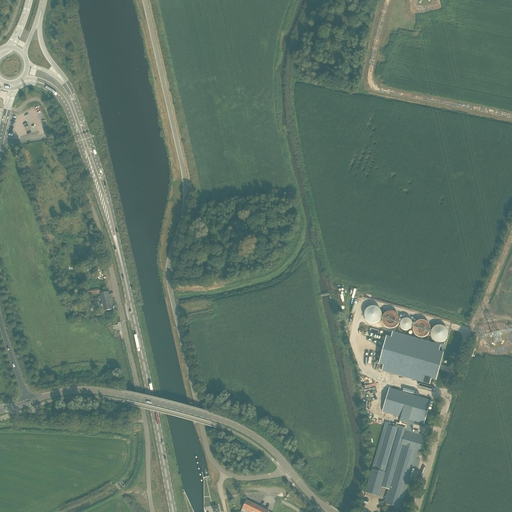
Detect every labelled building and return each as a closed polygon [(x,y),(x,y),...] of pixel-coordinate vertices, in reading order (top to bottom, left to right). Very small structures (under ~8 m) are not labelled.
[(104,311),(107,311),(112,310),(107,292),(107,289),(99,291),(104,311)] [(398,311),(383,314),(381,306),(365,309),(368,324),(380,322),(379,318),(383,318),(386,329),(398,326),(398,322),(401,322),(398,311)] [(443,326),(432,327),(428,321),(424,320),(419,321),(415,324),(412,320),(407,318),(402,322),(403,329),(409,331),(413,330),(418,336),(421,337),(421,339),(423,340),(426,337),(430,338),(433,338),(435,341),(440,343),(444,342),(448,339),(449,334),(449,331),(445,326),(443,326)] [(383,366),(382,371),(430,385),(431,380),(435,381),(444,352),(439,351),(440,346),(393,332),(391,338),(386,336),(379,364),(383,366)] [(389,388),(382,412),(401,417),(400,420),(408,423),(406,429),(405,429),(405,430),(411,432),(415,421),(424,424),(431,400),(389,388)] [(372,469),(365,493),(379,497),(382,487),(388,489),(385,499),(384,504),(400,509),(402,503),(417,449),(401,445),(405,430),(405,429),(406,429),(408,423),(400,420),(399,424),(396,423),(395,425),(385,422),(384,425),(384,427),(372,469)] [(405,430),(401,445),(417,449),(421,450),(425,436),(411,432),(405,430)] [(267,511),(268,511),(246,500),(242,509),(249,511),(267,511)]
